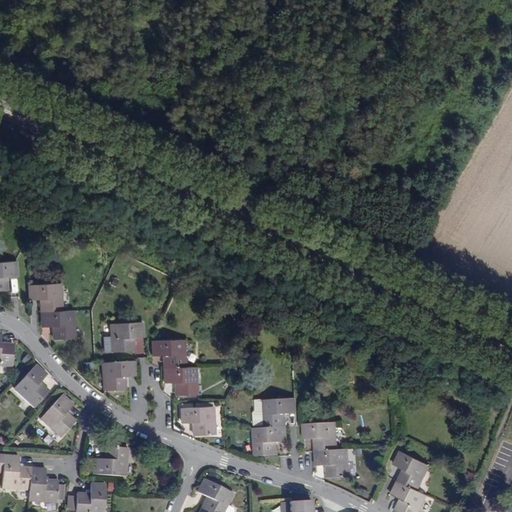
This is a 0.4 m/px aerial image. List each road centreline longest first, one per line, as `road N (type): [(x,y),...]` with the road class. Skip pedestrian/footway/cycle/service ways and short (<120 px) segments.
road 1 (secondary): [(0,104),(468,328)]
road 2 (residential): [(195,453),(131,427),(77,391),(0,318)]
road 3 (residential): [(324,493),(195,453)]
